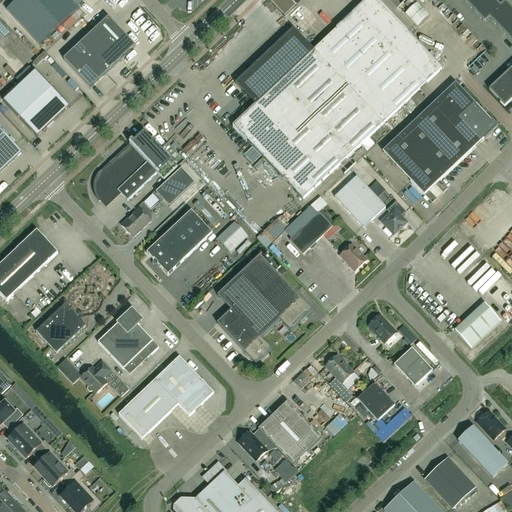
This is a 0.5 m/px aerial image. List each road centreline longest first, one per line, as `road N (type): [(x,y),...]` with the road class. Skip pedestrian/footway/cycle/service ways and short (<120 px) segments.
road 1 (unclassified): [(379,281),(474,389),(469,403),(353,511)]
road 2 (unclassified): [(254,398),(45,181)]
road 3 (secondary): [(45,181),(190,45)]
road 4 (unclassified): [(379,281),(511,149)]
road 5 (unclassified): [(254,398),(379,281)]
road 6 (unclassified): [(150,511),(153,499),(254,398)]
